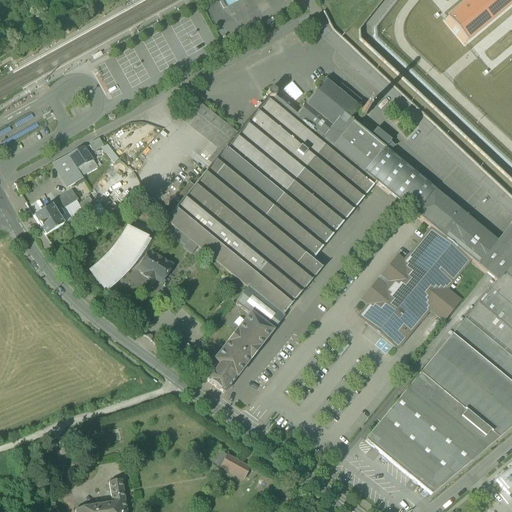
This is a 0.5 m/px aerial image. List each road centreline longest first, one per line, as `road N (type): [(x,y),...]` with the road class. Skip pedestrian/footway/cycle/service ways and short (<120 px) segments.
road 1 (residential): [(1,198),(3,182),(300,22),(317,21),(511,205)]
road 2 (secondary): [(180,383),(83,309),(45,268),(1,198)]
road 3 (secondary): [(349,511),(180,383)]
road 4 (residential): [(0,448),(180,383)]
road 5 (unknown): [(150,104),(185,138),(188,152),(120,207)]
